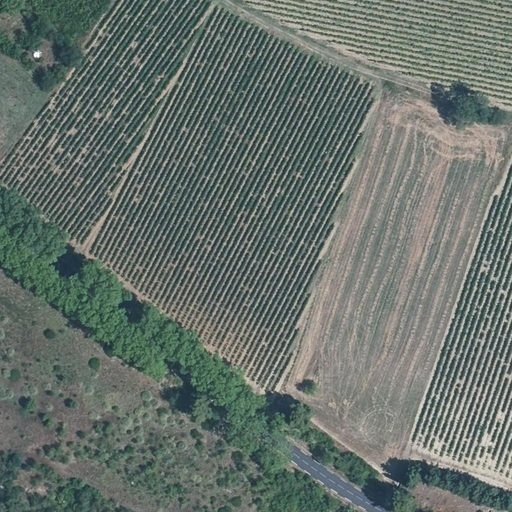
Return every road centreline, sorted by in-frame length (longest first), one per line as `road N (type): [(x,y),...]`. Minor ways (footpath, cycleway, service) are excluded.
road 1 (tertiary): [(377,511),(272,440),(0,219)]
road 2 (track): [(228,0),(297,43),(511,115)]
